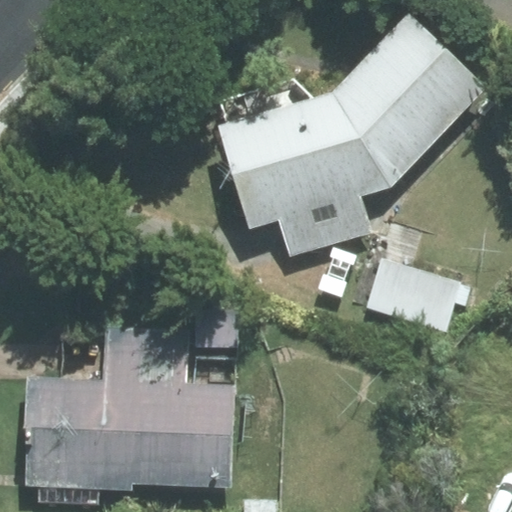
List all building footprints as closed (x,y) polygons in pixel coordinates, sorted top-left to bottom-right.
[(234,125),(262,225),(287,218),(370,194),(403,185),(497,87),(419,13),(354,81),(340,95),(234,125)] [(370,194),(287,218),(293,238),(298,256),(381,233),(370,194)] [(390,260),(375,309),(452,332),(467,283),(390,260)] [(247,308),(203,307),(203,346),(247,347),(247,308)] [(113,379),(39,376),(36,480),(35,487),(241,493),(244,384),(197,382),(199,330),(115,327),(113,379)]
